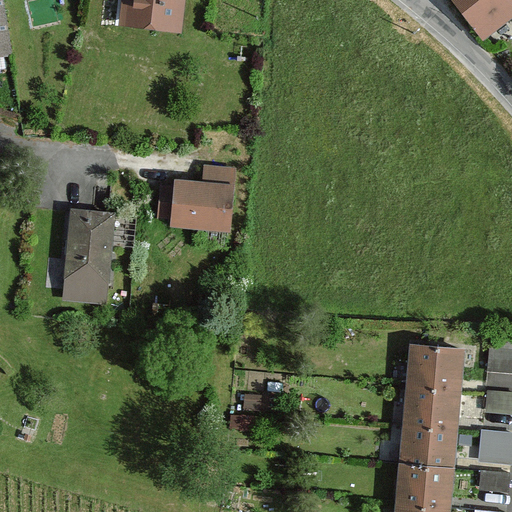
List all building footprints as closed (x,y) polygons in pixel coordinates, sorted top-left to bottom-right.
[(3,0),(0,0),(0,56),(13,54),(3,0)] [(130,0),(128,20),(135,20),(137,0),(130,0)] [(177,25),(180,0),(137,0),(135,20),(177,25)] [(511,0),(458,0),(480,28),(511,3),(511,0)] [(163,215),(177,216),(176,223),(229,227),(233,173),(213,172),(211,188),(179,186),(179,193),(165,192),(163,215)] [(112,220),(76,217),(69,303),(108,306),(114,220),(112,220)] [(511,337),(502,337),(501,356),(491,356),(491,372),(511,373),(511,337)] [(424,389),(459,392),(463,353),(417,348),(416,366),(426,366),(424,389)] [(414,388),(424,389),(426,366),(416,366),(414,388)] [(422,405),(420,427),(456,430),(459,392),(424,389),(414,388),(412,404),(422,405)] [(511,395),(488,394),(487,409),(511,410),(511,395)] [(411,426),(420,427),(422,405),(412,404),(411,426)] [(417,466),(453,469),(456,430),(420,427),(411,426),(409,446),(420,446),(417,466)] [(511,432),(484,431),(482,463),(511,464),(511,432)] [(472,435),(463,435),(462,444),(471,444),(472,435)] [(409,446),(407,465),(417,466),(420,446),(409,446)] [(413,505),(449,509),(453,469),(417,466),(407,465),(406,484),(415,484),(413,505)] [(511,474),(482,473),(481,490),(511,491),(511,474)] [(406,484),(404,505),(413,505),(415,484),(406,484)]
